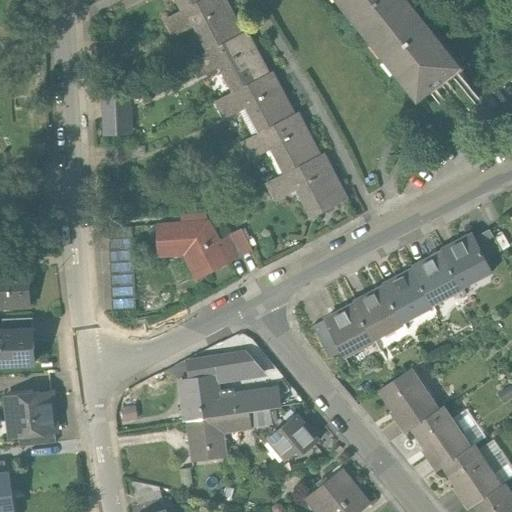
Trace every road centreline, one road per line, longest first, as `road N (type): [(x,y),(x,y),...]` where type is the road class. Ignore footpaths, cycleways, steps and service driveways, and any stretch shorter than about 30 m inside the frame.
road 1 (residential): [(90,362),(71,239),(61,0)]
road 2 (residential): [(252,303),(511,164)]
road 3 (residential): [(419,511),(252,303)]
road 4 (residential): [(90,362),(150,353),(252,303)]
road 5 (residential): [(112,511),(90,362)]
